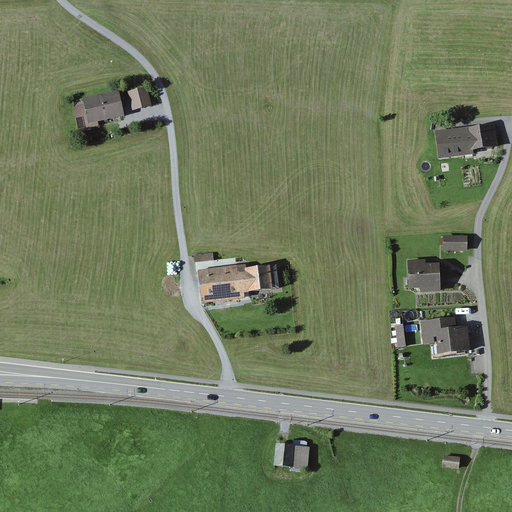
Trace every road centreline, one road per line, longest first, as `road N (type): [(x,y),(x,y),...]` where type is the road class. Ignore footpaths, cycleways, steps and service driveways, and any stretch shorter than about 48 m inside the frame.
road 1 (secondary): [(511,430),(0,373)]
road 2 (track): [(285,404),(284,429),(312,444),(314,470),(293,481),(266,472),(263,454),(276,433)]
